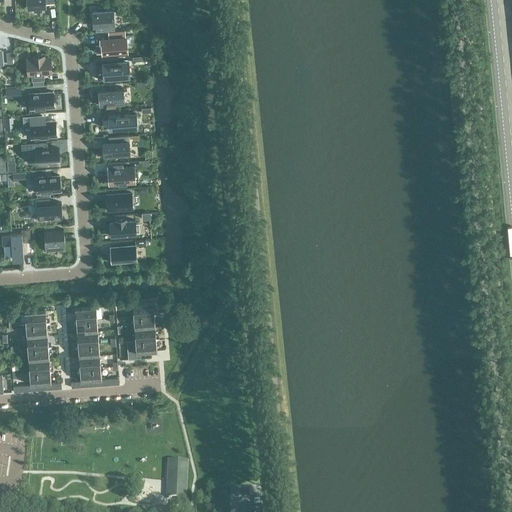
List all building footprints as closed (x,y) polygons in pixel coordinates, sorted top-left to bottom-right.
[(44,0),(27,0),(29,9),(45,8),(44,0)] [(98,25),(98,31),(115,30),(114,24),(115,24),(114,15),(114,9),(105,10),(105,8),(98,8),(98,10),(93,11),(94,25),(98,25)] [(103,53),(127,51),(126,40),(126,36),(125,36),(125,30),(112,31),(112,37),(101,38),(101,45),(103,45),(103,53)] [(28,75),(32,75),(32,81),(44,80),(44,74),(50,73),(49,57),(44,58),(44,56),(33,56),(33,58),(27,59),(28,75)] [(107,76),(129,75),(128,61),(97,63),(98,79),(107,79),(107,76)] [(99,90),(99,91),(100,106),(106,105),(106,106),(116,106),(116,105),(116,104),(124,104),(123,93),(123,89),(123,88),(115,88),(115,86),(107,86),(107,87),(107,89),(99,90)] [(29,93),(31,109),(54,107),(53,91),(29,93)] [(108,115),(109,129),(138,127),(137,113),(108,115)] [(14,115),(6,115),(6,129),(14,129),(14,115)] [(42,115),(32,116),(30,116),(32,138),(57,136),(55,120),(43,121),(42,115)] [(122,156),(131,155),(129,135),(108,136),(108,137),(108,142),(103,142),(103,147),(104,157),(122,156)] [(37,165),(59,163),(57,147),(49,148),(49,147),(46,147),(46,141),(21,143),(21,151),(36,150),(37,165)] [(15,161),(7,162),(8,171),(16,170),(15,161)] [(110,184),(135,182),(134,166),(108,168),(110,184)] [(36,177),(37,193),(38,193),(53,191),(60,191),(61,191),(60,175),(59,175),(36,177)] [(108,210),(133,208),(132,200),(132,192),(107,194),(108,210)] [(50,196),(36,197),(38,218),(63,216),(61,200),(50,201),(50,196)] [(140,232),(139,222),(135,222),(135,220),(126,221),(126,219),(116,220),(116,221),(110,222),(111,228),(109,228),(110,235),(111,235),(111,236),(128,235),(136,234),(136,232),(140,232)] [(64,228),(44,230),(45,250),(65,248),(64,228)] [(21,232),(2,234),(3,244),(11,244),(13,259),(24,258),(23,243),(31,242),(30,229),(21,229),(21,232)] [(112,263),(136,261),(137,261),(136,252),(136,245),(135,245),(111,247),(112,263)] [(154,314),(153,302),(133,304),(134,316),(154,314)] [(97,319),(96,306),(76,308),(77,321),(97,319)] [(47,322),(46,310),(25,312),(26,324),(47,322)] [(155,326),(154,316),(154,314),(134,316),(135,328),(155,326)] [(98,331),(97,319),(77,321),(78,333),(98,331)] [(48,334),(47,324),(47,322),(26,324),(27,336),(48,334)] [(156,338),(155,326),(135,328),(136,340),(156,338)] [(99,343),(98,331),(78,333),(79,345),(99,343)] [(49,346),(48,334),(27,336),(28,348),(49,346)] [(157,351),(156,339),(156,338),(136,340),(127,340),(128,359),(141,358),(140,352),(157,351)] [(100,355),(99,343),(79,345),(79,357),(100,355)] [(49,358),(49,348),(49,346),(28,348),(29,360),(49,358)] [(101,367),(100,355),(79,357),(80,369),(101,367)] [(50,370),(49,358),(29,360),(30,372),(50,370)] [(102,379),(101,367),(80,369),(81,381),(102,379)] [(51,383),(50,372),(50,370),(30,372),(31,384),(51,383)] [(119,384),(119,378),(102,379),(81,381),(71,381),(72,387),(94,386),(119,384)] [(62,388),(61,382),(51,383),(31,384),(14,386),(14,392),(62,388)] [(186,498),(188,461),(168,460),(166,497),(186,498)]
